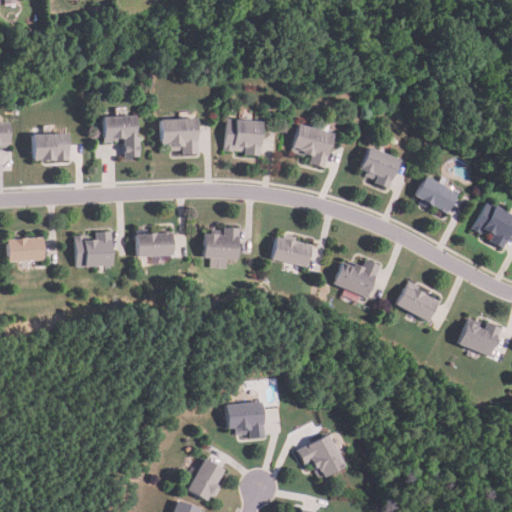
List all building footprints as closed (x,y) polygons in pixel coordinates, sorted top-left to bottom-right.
[(140,156),(125,157),(125,139),(103,140),(102,117),(135,116),(136,137),(140,137),(140,156)] [(196,119),(199,154),(183,155),(183,148),(169,149),(169,145),(162,145),(160,121),(196,119)] [(263,122),(260,157),(246,156),(246,153),(224,151),(227,119),(263,122)] [(0,123),(8,123),(9,146),(0,146),(0,123)] [(324,169),(309,165),(311,159),(302,157),(303,154),(291,150),(298,125),(333,135),(324,169)] [(66,134),(67,160),(31,161),(30,135),(66,134)] [(388,190),(374,185),(377,177),(359,170),(368,148),(400,160),(388,190)] [(459,194),(448,214),(416,197),(427,176),(459,194)] [(511,214),(511,236),(505,250),(491,242),(494,237),(485,232),(483,234),(474,230),(489,202),(511,214)] [(239,228),(237,261),(226,260),(225,270),(210,269),(210,259),(203,259),(204,235),(223,236),(224,227),(239,228)] [(114,266),(77,268),(76,235),(86,235),(86,240),(98,240),(97,232),(112,231),(114,266)] [(172,256),(135,258),(134,235),(171,233),(172,256)] [(46,238),(47,262),(10,264),(9,241),(46,238)] [(310,246),(305,268),(270,260),(275,238),(310,246)] [(378,266),(364,299),(331,285),(340,263),(351,267),(352,263),(361,267),(364,260),(378,266)] [(436,302),(425,322),(394,305),(405,285),(436,302)] [(499,329),(487,357),(455,344),(465,322),(482,329),(484,323),(499,329)] [(264,435),(249,437),(249,433),(235,434),(235,426),(227,427),(225,404),(261,401),(264,435)] [(346,464),(318,479),(311,467),(315,465),(312,459),(303,463),(296,450),(329,432),(346,464)] [(208,499),(188,488),(205,456),(226,468),(208,499)] [(173,511),(178,499),(202,508),(200,511),(173,511)]
